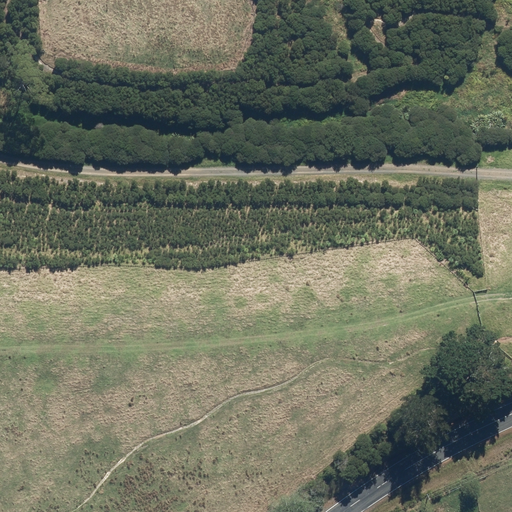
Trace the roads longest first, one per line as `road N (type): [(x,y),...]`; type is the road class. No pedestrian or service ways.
road 1 (track): [(0,154),(93,167),(511,174)]
road 2 (secondary): [(342,511),(511,414)]
